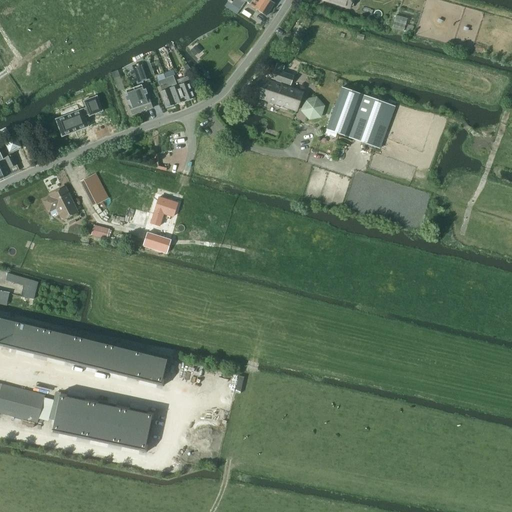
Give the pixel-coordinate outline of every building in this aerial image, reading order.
[(243,0),(234,0),(231,5),(239,10),(240,10),(245,2),(244,1),(243,0)] [(253,0),(250,6),(266,17),(274,4),(268,0),(253,0)] [(350,9),(352,0),(323,0),(324,1),(350,9)] [(141,82),(149,79),(148,77),(153,75),(147,59),(142,61),(143,63),(132,66),(138,83),(141,82)] [(282,73),(284,67),(276,64),(274,70),(269,68),(266,77),(276,80),(275,83),(260,78),(253,97),(295,111),(303,92),(280,84),(281,82),(290,85),(293,76),(282,73)] [(118,91),(124,89),(120,77),(113,79),(118,91)] [(176,86),(173,77),(166,79),(175,105),(185,102),(179,85),(176,86)] [(179,85),(185,102),(195,98),(189,83),(192,82),(191,79),(187,77),(177,81),(179,85)] [(166,109),(175,105),(166,79),(158,82),(162,91),(159,92),(166,109)] [(141,112),(152,109),(145,88),(135,91),(141,112)] [(379,148),(393,109),(394,107),(342,88),(326,129),(379,148)] [(127,94),(125,95),(132,115),(141,112),(135,91),(127,94)] [(61,136),(62,137),(63,137),(63,136),(86,128),(87,128),(88,127),(88,126),(87,126),(84,116),(88,115),(89,117),(90,116),(101,112),(102,112),(102,111),(97,98),(97,96),(95,97),(96,97),(84,101),(83,101),(84,103),(84,102),(86,109),(82,110),(80,111),(57,119),(55,120),(56,121),(61,136)] [(309,120),(320,117),(325,107),(317,98),(305,100),(301,111),(309,120)] [(331,150),(332,146),(332,144),(331,141),(330,140),(328,138),(327,136),(324,135),(320,135),(316,136),(314,136),(312,138),(310,142),(309,144),(309,146),(309,149),(310,151),(311,153),(312,155),(314,156),(316,157),(321,158),(324,157),(326,157),(329,154),(330,152),(331,150)] [(4,142),(9,153),(20,148),(15,137),(4,142)] [(11,169),(16,166),(11,155),(6,158),(11,169)] [(96,174),(80,182),(85,192),(101,184),(96,174)] [(77,213),(66,190),(65,188),(50,195),(51,198),(44,201),(49,212),(56,209),(62,220),(77,213)] [(104,191),(88,199),(92,206),(93,207),(108,199),(108,198),(104,191)] [(159,198),(150,224),(159,227),(163,214),(173,217),(177,204),(159,198)] [(106,240),(109,230),(94,226),(91,236),(106,240)] [(147,233),(142,247),(166,255),(171,240),(147,233)] [(8,274),(5,281),(23,286),(21,297),(29,299),(33,300),(38,282),(34,282),(34,281),(8,274)] [(0,304),(7,307),(9,293),(0,291),(0,304)] [(141,350),(0,315),(0,346),(27,353),(134,379),(163,386),(170,357),(167,356),(141,350)] [(0,422),(51,433),(59,394),(0,381),(0,422)] [(59,394),(51,433),(146,453),(154,414),(98,402),(59,394)]
